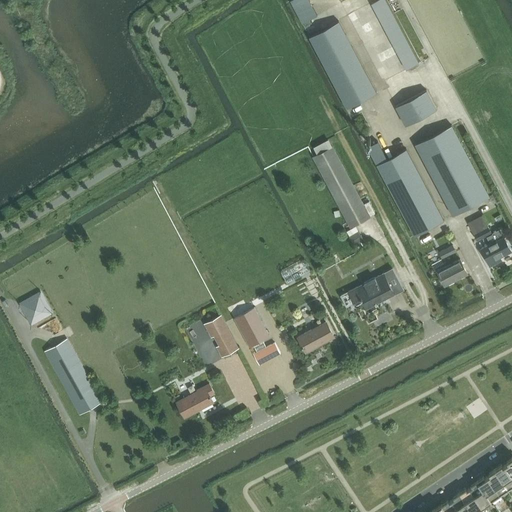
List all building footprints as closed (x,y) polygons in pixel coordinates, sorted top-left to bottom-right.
[(309,0),(291,0),(302,22),(317,15),(309,0)] [(419,63),(386,0),(378,0),(372,3),(407,69),(419,63)] [(347,107),(377,92),(339,21),(310,36),(347,107)] [(407,125),(437,109),(427,90),(396,106),(407,125)] [(490,196),(452,125),(452,124),(416,144),(453,215),(490,196)] [(371,217),(333,145),(330,139),(314,147),(318,153),(313,156),(351,227),(371,217)] [(407,149),(388,159),(378,141),(368,146),(415,235),(444,220),(407,149)] [(350,236),(352,241),(360,236),(361,235),(356,226),(347,230),(350,236)] [(488,226),(474,233),(478,240),(485,237),(485,236),(491,233),(488,226)] [(489,262),(511,250),(504,236),(481,248),(489,262)] [(453,244),(439,251),(443,258),(456,252),(453,244)] [(445,285),(468,273),(461,258),(438,270),(445,285)] [(362,299),(367,308),(396,293),(384,272),(349,291),(354,300),(361,297),(362,299)] [(19,301),(30,322),(52,309),(40,289),(19,301)] [(235,317),(250,346),(270,335),(255,307),(235,317)] [(224,320),(207,329),(224,360),(240,351),(224,320)] [(307,351),(335,336),(327,321),(298,336),(307,351)] [(80,414),(103,401),(67,338),(45,350),(80,414)] [(281,353),(275,342),(254,353),(260,364),(281,353)] [(211,395),(215,393),(209,383),(198,389),(198,390),(177,401),(185,416),(214,401),(211,395)] [(502,463),(496,468),(509,488),(511,485),(511,472),(506,463),(503,465),(502,463)] [(491,474),(488,475),(500,494),(500,493),(509,488),(496,468),(489,472),(491,474)] [(484,475),(478,480),(491,500),(492,502),(502,495),(500,493),(500,494),(488,475),(485,477),(484,475)] [(473,486),(470,487),(482,506),(491,500),(478,480),(471,484),(473,486)] [(466,487),(460,492),(473,511),(482,506),(470,487),(467,489),(466,487)] [(455,498),(452,499),(460,511),(472,511),(473,511),(460,492),(454,496),(455,498)] [(448,499),(442,504),(447,511),(460,511),(452,499),(449,501),(448,499)]
